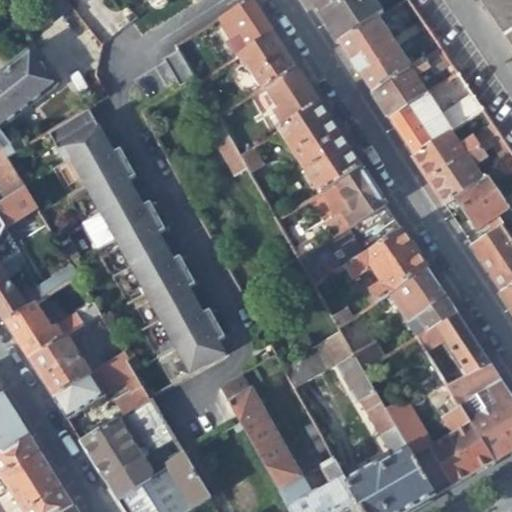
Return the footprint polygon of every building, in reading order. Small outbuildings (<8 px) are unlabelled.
[(375,0),(307,0),(316,13),(339,47),(375,23),(386,16),(375,0)] [(511,0),(476,0),(511,52),(511,0)] [(424,30),(411,10),(406,3),(393,12),(411,38),(424,30)] [(248,53),(274,36),(263,20),(252,4),(219,23),(232,43),(239,38),(248,53)] [(235,63),(236,61),(248,53),(239,38),(232,43),(219,23),(213,26),(235,63)] [(408,72),(375,23),(339,47),(353,70),(371,98),(408,72)] [(260,94),(265,91),(297,72),(284,53),(274,36),(248,53),(236,61),(244,74),(247,71),(260,94)] [(0,132),(58,87),(30,52),(0,75),(0,152),(4,161),(19,152),(25,148),(21,141),(10,147),(0,132)] [(445,82),(447,81),(455,76),(439,52),(429,58),(445,82)] [(164,64),(181,93),(196,83),(180,54),(164,64)] [(424,62),(408,72),(371,98),(379,109),(388,122),(425,97),(413,80),(428,69),(424,62)] [(275,116),(285,132),(321,109),(307,88),(297,72),(265,91),(279,113),(275,116)] [(472,101),(455,76),(447,81),(464,105),(472,101)] [(426,96),(425,97),(388,122),(399,140),(413,160),(449,135),(467,123),(461,113),(446,124),(426,96)] [(474,104),(461,113),(467,123),(481,113),(474,104)] [(320,196),(329,191),(361,170),(341,140),(321,109),(285,132),(280,135),(320,196)] [(69,122),(50,134),(67,165),(86,154),(102,145),(92,127),(83,112),(68,121),(69,122)] [(490,127),(473,140),(479,149),(497,137),(490,127)] [(36,142),(54,172),(67,165),(50,134),(45,136),(36,142)] [(449,145),(449,135),(413,160),(421,173),(428,184),(479,149),(473,140),(471,138),(457,148),(449,145)] [(511,163),(511,159),(497,137),(479,149),(428,184),(436,196),(445,209),(456,202),(482,184),(472,180),(472,171),(486,162),(483,156),(491,151),(504,169),(511,163)] [(86,154),(67,165),(83,192),(102,181),(125,169),(118,155),(110,159),(108,155),(102,145),(86,154)] [(235,151),(240,160),(248,155),(244,146),(235,151)] [(0,192),(7,204),(24,193),(18,182),(4,161),(0,152),(0,192)] [(252,153),(248,155),(240,160),(247,171),(249,176),(260,169),(262,168),(252,153)] [(83,192),(67,165),(54,172),(69,199),(83,192)] [(133,183),(125,169),(102,181),(83,192),(97,218),(117,207),(132,198),(129,192),(126,187),(133,183)] [(266,179),(260,169),(249,176),(255,185),(266,179)] [(329,191),(335,202),(344,196),(352,209),(343,215),(353,231),(387,209),(371,185),(361,170),(329,191)] [(485,181),(482,184),(456,202),(468,220),(477,234),(494,223),(507,213),(485,181)] [(97,218),(83,192),(69,199),(83,225),(97,218)] [(37,213),(24,193),(7,204),(0,207),(0,240),(2,236),(37,213)] [(335,202),(343,215),(352,209),(344,196),(335,202)] [(140,212),(132,198),(117,207),(97,218),(104,229),(85,239),(93,254),(112,244),(132,234),(155,221),(148,208),(140,212)] [(350,232),(366,257),(403,233),(392,217),(387,209),(353,231),(350,232)] [(500,224),(503,229),(505,231),(511,226),(511,210),(507,213),(494,223),(497,226),(500,224)] [(292,214),(282,221),(286,229),(298,223),(292,214)] [(344,236),(350,232),(353,231),(343,215),(334,222),(344,236)] [(164,237),(155,221),(132,234),(112,244),(116,250),(102,258),(114,279),(127,271),(147,261),(163,252),(159,245),(156,241),(164,237)] [(503,296),(511,289),(511,244),(509,241),(504,232),(505,231),(503,229),(472,250),(494,283),(503,296)] [(376,306),(388,299),(429,273),(414,250),(403,233),(366,257),(344,271),(352,283),(368,273),(367,271),(373,267),(386,288),(382,290),(379,288),(369,295),(376,306)] [(15,252),(0,260),(0,268),(18,257),(15,252)] [(167,260),(163,252),(147,261),(127,271),(143,298),(162,287),(185,275),(179,263),(171,268),(167,260)] [(25,267),(18,257),(0,268),(0,271),(19,301),(25,296),(11,276),(25,267)] [(72,270),(39,290),(45,301),(78,280),(72,270)] [(307,278),(315,290),(328,282),(320,270),(307,278)] [(38,289),(25,296),(19,301),(0,271),(0,314),(6,325),(35,307),(45,301),(39,290),(38,289)] [(143,298),(127,271),(114,279),(129,305),(143,298)] [(416,342),(417,342),(458,317),(441,292),(429,273),(388,299),(416,342)] [(194,291),(185,275),(162,287),(143,298),(158,325),(177,314),(193,306),(189,299),(187,295),(194,291)] [(511,289),(503,296),(511,310),(511,289)] [(158,325),(143,298),(129,305),(144,332),(158,325)] [(197,313),(193,306),(177,314),(158,325),(174,352),(193,341),(216,329),(208,315),(201,320),(197,313)] [(52,334),(35,307),(6,325),(18,344),(31,364),(68,340),(102,319),(96,309),(79,320),(77,317),(52,334)] [(333,321),(338,330),(352,321),(346,313),(333,321)] [(451,361),(465,384),(492,368),(474,341),(458,317),(417,342),(427,358),(446,345),(455,359),(451,361)] [(357,318),(352,321),(338,330),(340,334),(354,359),(362,373),(408,347),(403,340),(379,354),(357,318)] [(174,352),(158,325),(144,332),(160,360),(174,352)] [(221,337),(216,329),(193,341),(174,352),(188,377),(207,366),(222,357),(218,349),(225,345),(221,337)] [(322,344),(337,370),(354,359),(340,334),(322,344)] [(89,372),(68,340),(31,364),(41,380),(55,403),(93,379),(89,372)] [(309,351),(280,368),(294,392),(323,375),(309,351)] [(188,377),(174,352),(160,360),(174,384),(188,377)] [(126,384),(132,393),(134,396),(144,390),(143,389),(125,358),(93,379),(55,403),(68,423),(89,410),(106,400),(105,398),(126,384)] [(358,407),(369,401),(376,397),(362,373),(354,359),(337,370),(358,407)] [(459,411),(493,466),(511,455),(511,398),(508,393),(492,368),(465,384),(454,390),(448,393),(459,411)] [(241,426),(278,492),(302,479),(252,392),(250,393),(241,377),(220,390),(241,426)] [(449,382),(444,385),(448,393),(454,390),(449,382)] [(116,403),(126,420),(152,404),(149,399),(144,390),(134,396),(132,393),(116,403)] [(0,398),(0,459),(31,440),(15,415),(4,396),(0,398)] [(369,401),(375,411),(382,407),(376,397),(369,401)] [(405,402),(385,413),(404,446),(424,434),(413,415),(405,402)] [(121,423),(82,446),(90,458),(107,486),(146,463),(176,444),(152,404),(126,420),(121,423)] [(380,466),(346,486),(360,511),(413,511),(435,499),(412,460),(404,446),(385,413),(382,407),(375,411),(368,415),(393,458),(392,464),(384,469),(380,466)] [(478,475),(493,466),(459,411),(443,421),(454,438),(432,450),(455,488),(478,475)] [(71,511),(74,510),(51,473),(31,440),(0,459),(0,479),(20,511),(71,511)] [(146,463),(107,486),(123,511),(191,511),(210,501),(186,460),(176,444),(146,463)] [(435,499),(455,488),(432,450),(412,460),(435,499)] [(290,511),(360,511),(346,486),(332,462),(320,469),(330,489),(290,511)] [(320,469),(302,479),(278,492),(289,511),(290,511),(330,489),(320,469)]
